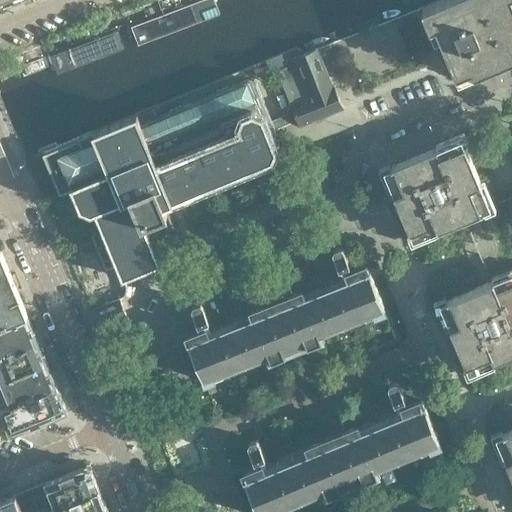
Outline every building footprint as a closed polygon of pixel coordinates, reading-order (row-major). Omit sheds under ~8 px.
[(193,0),(129,25),(136,43),(219,11),(214,0),(193,0)] [(511,0),(439,0),(422,7),(435,38),(440,35),(456,73),(472,67),(474,72),(511,56),(511,0)] [(46,55),(53,73),(118,47),(111,29),(46,55)] [(343,108),(334,85),(332,86),(317,48),(303,53),(302,50),(296,47),(266,60),(270,68),(276,71),(277,70),(290,103),(286,112),(291,122),(299,126),(343,108)] [(163,203),(237,172),(272,158),(276,148),(271,133),(275,132),(275,129),(274,127),(271,129),(251,80),(248,78),(141,122),(137,112),(60,145),(60,143),(41,151),(42,153),(44,152),(45,155),(60,191),(72,187),(81,207),(91,212),(94,210),(123,278),(160,262),(144,225),(146,224),(146,223),(154,219),(164,215),(163,214),(167,213),(163,203)] [(491,207),(461,137),(391,167),(394,174),(387,177),(394,194),(389,196),(390,198),(391,198),(394,207),(398,216),(402,214),(410,232),(417,229),(420,237),(462,219),(491,207)] [(384,306),(370,272),(369,273),(366,265),(347,273),(344,267),(349,265),(350,265),(344,250),(343,249),(342,248),(341,247),(340,247),(338,247),(336,248),(335,249),(334,249),(333,250),(333,251),(333,252),(333,253),(333,254),(341,275),(302,291),(305,298),(319,332),(364,314),(365,318),(384,310),(383,306),(384,306)] [(0,325),(27,315),(11,274),(1,251),(0,250),(0,325)] [(511,272),(447,300),(450,307),(442,310),(450,327),(445,329),(446,332),(447,331),(450,340),(454,349),(458,347),(466,366),(473,362),(476,370),(511,354),(511,272)] [(322,339),(319,332),(305,298),(302,291),(286,297),(251,311),(254,319),(268,352),(271,360),(285,354),(285,352),(307,344),(307,345),(322,339)] [(129,318),(121,299),(120,298),(90,310),(99,331),(129,318)] [(268,352),(254,319),(251,311),(211,327),(202,305),(202,304),(200,303),(199,303),(197,303),(195,304),(194,305),(193,305),(192,306),(192,307),(192,308),(192,310),(198,325),(199,325),(199,324),(203,322),(206,329),(187,336),(190,344),(189,344),(203,378),(204,377),(205,381),(224,374),(223,370),(268,352)] [(0,355),(38,340),(31,324),(27,315),(0,325),(0,355)] [(47,362),(38,340),(0,355),(0,379),(0,381),(47,362)] [(56,384),(47,362),(0,381),(9,403),(56,384)] [(439,440),(426,409),(425,406),(424,407),(421,399),(402,407),(400,401),(404,399),(405,399),(399,384),(398,383),(398,382),(397,382),(395,381),(394,382),(390,383),(389,384),(389,385),(388,386),(388,387),(388,388),(397,409),(358,426),(361,433),(375,467),(419,448),(421,452),(440,444),(438,441),(439,440)] [(0,435),(67,409),(56,384),(9,403),(10,404),(0,407),(0,435)] [(375,467),(361,433),(358,426),(343,432),(307,447),(310,454),(324,488),(327,495),(341,489),(341,488),(363,479),(363,480),(378,474),(375,467)] [(511,428),(503,433),(506,440),(498,443),(506,460),(501,462),(502,465),(503,464),(505,472),(510,482),(511,481),(511,428)] [(324,488),(310,454),(307,447),(267,463),(258,442),(257,440),(256,440),(255,439),(253,440),(250,441),(249,442),(248,443),(248,444),(248,445),(248,446),(254,461),(255,461),(255,460),(260,459),(262,465),(243,473),(246,480),(245,480),(258,511),(275,511),(280,510),(279,506),(324,488)] [(99,488),(95,479),(89,464),(46,481),(56,506),(99,488)] [(38,511),(29,489),(28,488),(15,493),(22,511),(38,511)] [(102,511),(108,510),(99,488),(56,506),(58,511),(102,511)] [(22,511),(15,493),(0,499),(0,511),(22,511)]
